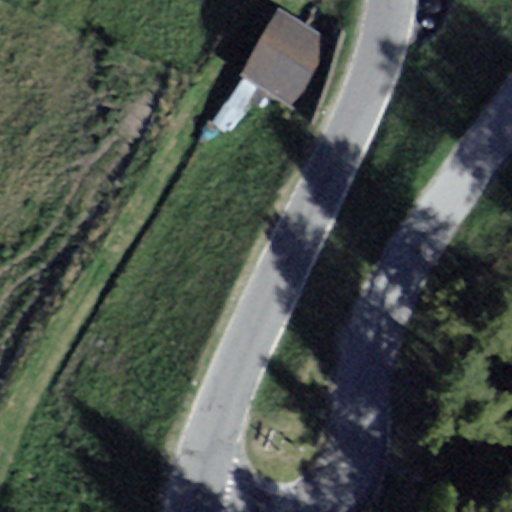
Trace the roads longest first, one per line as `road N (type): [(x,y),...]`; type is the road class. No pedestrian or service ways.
road 1 (tertiary): [(388,0),(389,22),(195,511)]
road 2 (unknown): [(264,0),(19,402),(0,447)]
road 3 (unclassified): [(511,112),(383,304),(348,470),(314,511)]
